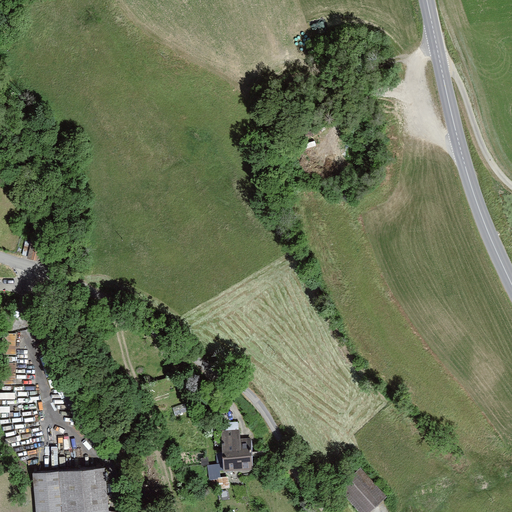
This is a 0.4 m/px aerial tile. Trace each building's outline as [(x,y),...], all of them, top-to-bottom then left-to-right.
[(44,240),(33,237),(29,256),(40,259),(44,240)] [(240,429),(221,430),(224,470),(253,468),(251,437),(240,437),(240,429)] [(210,477),(222,476),(221,462),(209,462),(210,477)] [(106,511),(102,466),(32,472),(34,511),(106,511)] [(360,467),(338,489),(360,511),(366,511),(386,493),(360,467)]
